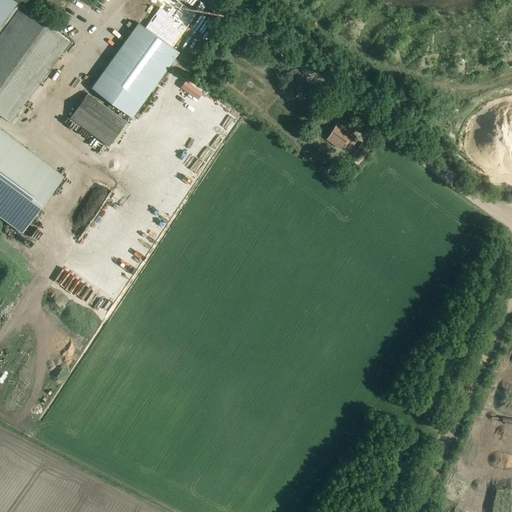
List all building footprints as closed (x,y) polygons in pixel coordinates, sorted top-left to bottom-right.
[(0,0),(0,35),(22,6),(12,0),(0,0)] [(34,0),(33,3),(52,17),(58,9),(45,0),(34,0)] [(22,6),(0,35),(0,114),(9,121),(69,41),(22,6)] [(178,53),(138,23),(91,88),(131,117),(178,53)] [(107,44),(111,47),(120,31),(113,27),(107,36),(110,38),(107,44)] [(126,121),(87,93),(69,118),(108,146),(126,121)] [(344,148),(353,136),(337,125),(329,135),(339,142),(338,144),(344,148)] [(64,176),(0,128),(0,216),(22,233),(64,176)] [(361,143),(350,158),(358,164),(370,149),(361,143)] [(342,177),(345,172),(339,168),(336,172),(342,177)]
